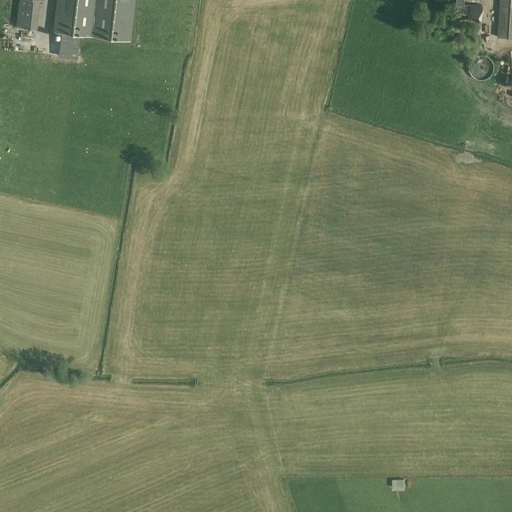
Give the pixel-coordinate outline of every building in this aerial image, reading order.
[(41,0),(21,0),(18,26),(38,28),(41,0)] [(130,38),(133,0),(56,0),(53,29),(130,38)] [(511,37),(511,0),(499,0),(498,37),(511,37)] [(482,5),(464,4),(457,4),(456,25),(481,26),(482,5)] [(436,23),(435,32),(448,33),(448,23),(436,23)] [(468,50),(480,51),(481,34),(469,33),(468,50)] [(396,476),(396,485),(406,484),(406,475),(396,476)]
